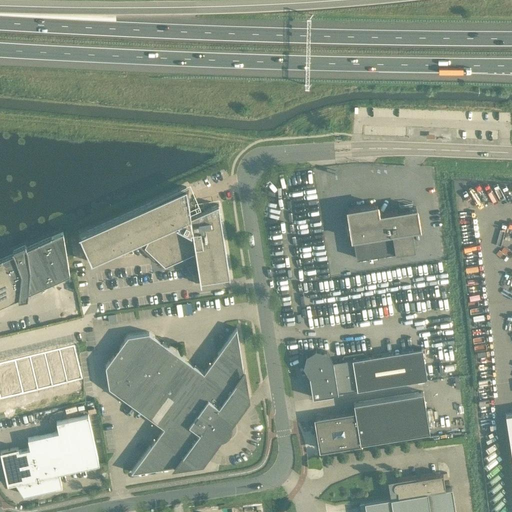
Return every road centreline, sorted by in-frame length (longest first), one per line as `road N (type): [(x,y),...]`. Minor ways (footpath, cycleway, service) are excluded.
road 1 (unclassified): [(103,511),(271,485),(283,473),(287,452),(245,190),(262,157),(385,148),(511,153)]
road 2 (motorway): [(511,39),(0,22)]
road 3 (motorway): [(0,50),(511,67)]
road 4 (motorway): [(383,0),(0,16)]
road 5 (unknown): [(511,494),(489,228),(490,214),(511,206)]
road 6 (unknown): [(415,179),(433,224),(431,249),(359,264),(340,256),(332,206),(344,190),(396,179)]
road 7 (unknown): [(263,305),(116,340),(101,366),(127,432),(121,455)]
road 8 (unknown): [(0,345),(66,330),(111,294)]
road 9 (unknown): [(111,294),(97,288),(93,270),(126,261),(156,269),(158,289)]
